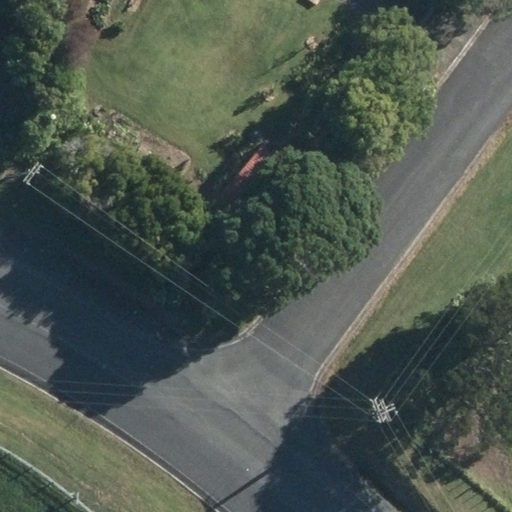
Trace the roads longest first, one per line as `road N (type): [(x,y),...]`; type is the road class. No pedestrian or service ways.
road 1 (unclassified): [(511,41),(207,439)]
road 2 (unclassified): [(0,307),(207,439)]
